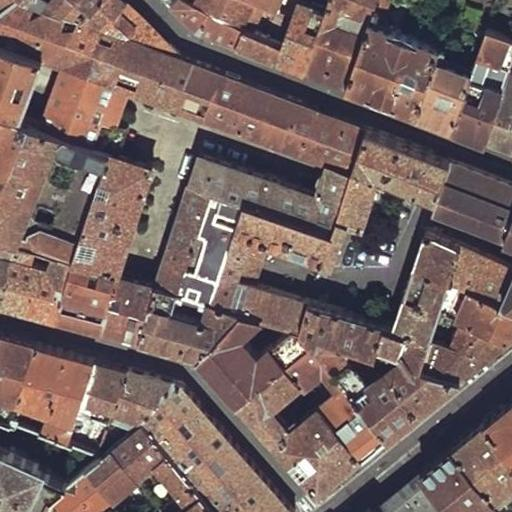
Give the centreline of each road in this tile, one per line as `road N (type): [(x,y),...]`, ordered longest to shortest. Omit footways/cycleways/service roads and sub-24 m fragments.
road 1 (residential): [(148,0),(200,45),(511,162)]
road 2 (residential): [(0,315),(182,366),(315,511)]
road 3 (residential): [(324,511),(511,360)]
